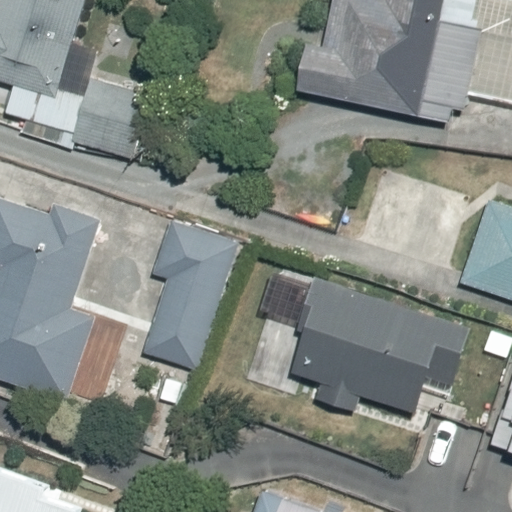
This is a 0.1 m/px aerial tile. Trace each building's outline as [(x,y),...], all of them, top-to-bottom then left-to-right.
[(0,0),(0,77),(59,96),(86,0),(0,0)] [(303,42),(293,89),(463,123),(485,28),(440,19),(444,0),(335,0),(324,46),(303,42)] [(0,376),(69,401),(98,315),(74,308),(106,217),(54,199),(50,211),(0,193),(0,376)] [(511,205),(492,199),(463,281),(511,297),(511,205)] [(242,239),(176,218),(156,273),(171,278),(145,351),(200,369),(242,239)] [(477,323),(315,275),(288,375),(419,412),(428,374),(456,386),(477,323)] [(152,365),(122,356),(108,410),(147,421),(153,400),(144,397),(152,365)] [(511,385),(493,447),(511,453),(511,385)] [(46,486),(0,470),(0,511),(81,511),(82,510),(41,497),(46,486)] [(322,511),(262,489),(252,511),(322,511)]
